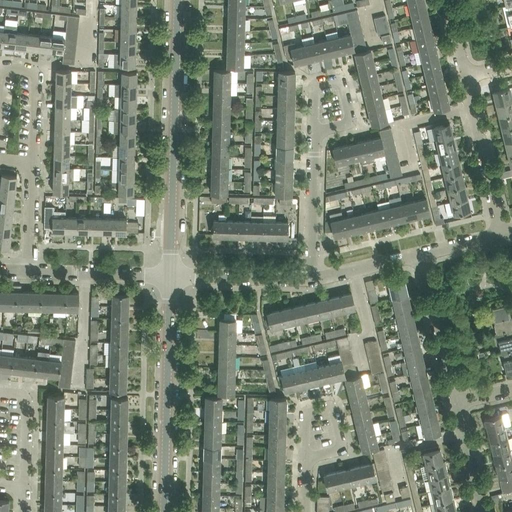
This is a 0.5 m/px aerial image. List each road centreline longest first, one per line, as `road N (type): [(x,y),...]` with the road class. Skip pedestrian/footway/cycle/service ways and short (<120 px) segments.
road 1 (tertiary): [(171,279),(179,0)]
road 2 (tertiary): [(164,511),(171,279)]
road 3 (residential): [(504,234),(470,80)]
road 4 (residential): [(455,402),(419,254)]
road 5 (residential): [(312,279),(314,132)]
road 6 (residential): [(171,279),(25,272)]
road 7 (residential): [(171,279),(312,279)]
road 8 (residential): [(306,460),(341,447),(343,424),(332,395),(311,400),(306,416)]
